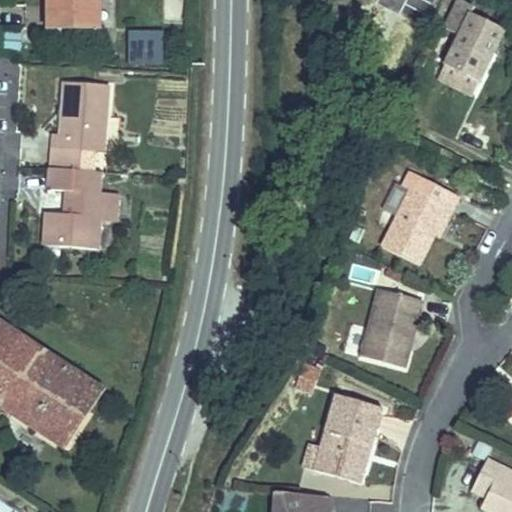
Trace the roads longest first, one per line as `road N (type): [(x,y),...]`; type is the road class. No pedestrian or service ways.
road 1 (secondary): [(146,511),(216,229),(228,0)]
road 2 (residential): [(415,511),(441,411),(473,363)]
